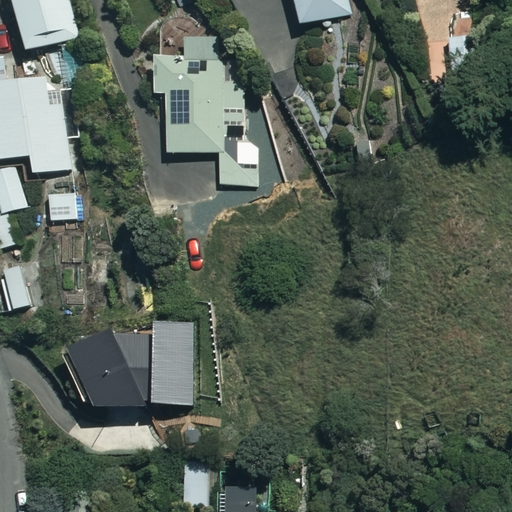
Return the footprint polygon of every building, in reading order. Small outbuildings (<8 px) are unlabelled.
[(77,37),(67,0),(11,0),(24,51),(77,37)] [(289,0),(295,21),(353,16),(348,0),(289,0)] [(216,36),(180,37),(181,53),(149,54),(150,92),(162,92),(164,153),(219,152),(220,188),(261,186),(259,145),(246,145),(243,62),(217,62),(216,36)] [(47,94),(46,77),(0,81),(0,158),(27,156),(29,174),(72,170),(65,93),(47,94)] [(27,206),(16,165),(0,169),(0,250),(16,246),(7,212),(27,206)] [(77,220),(73,183),(46,186),(50,223),(77,220)] [(149,403),(193,406),(195,322),(152,323),(154,334),(110,331),(65,348),(95,406),(149,403)] [(206,461),(183,462),(185,506),(208,505),(206,461)] [(97,511),(99,483),(51,480),(49,511),(97,511)] [(253,488),(218,487),(218,511),(287,511),(287,510),(252,510),(253,488)]
